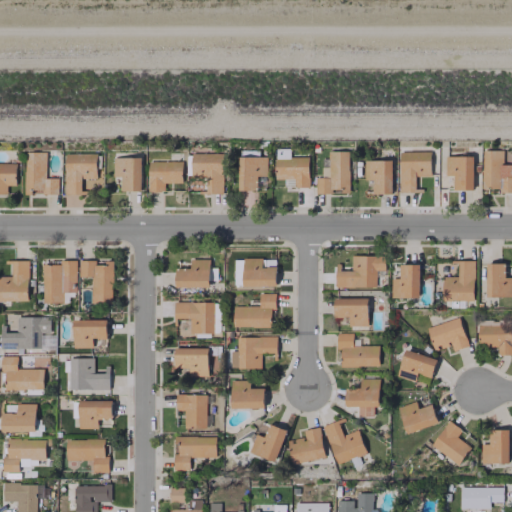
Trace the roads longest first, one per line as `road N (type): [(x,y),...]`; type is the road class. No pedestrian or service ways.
road 1 (secondary): [(0,228),(511,229)]
road 2 (residential): [(146,228),(144,511)]
road 3 (residential): [(308,229),(309,390)]
